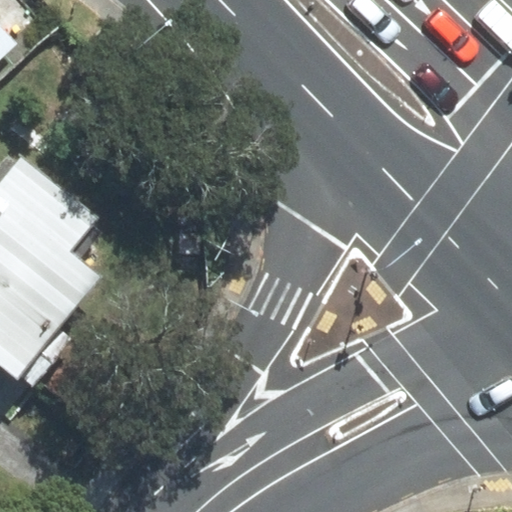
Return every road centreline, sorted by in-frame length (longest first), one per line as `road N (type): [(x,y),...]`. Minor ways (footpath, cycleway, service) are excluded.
road 1 (primary): [(180,511),(257,373),(299,269),(302,223),(244,20)]
road 2 (residential): [(195,511),(267,448),(506,290)]
road 3 (primary): [(506,290),(244,20)]
road 4 (residential): [(511,384),(227,511)]
